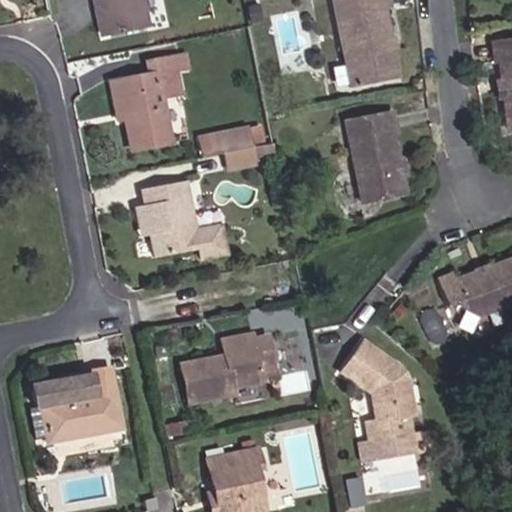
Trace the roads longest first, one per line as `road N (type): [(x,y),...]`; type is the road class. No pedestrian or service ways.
road 1 (residential): [(0,49),(26,52),(55,78),(95,310),(58,330),(0,341)]
road 2 (residential): [(478,193),(458,143),(442,0)]
